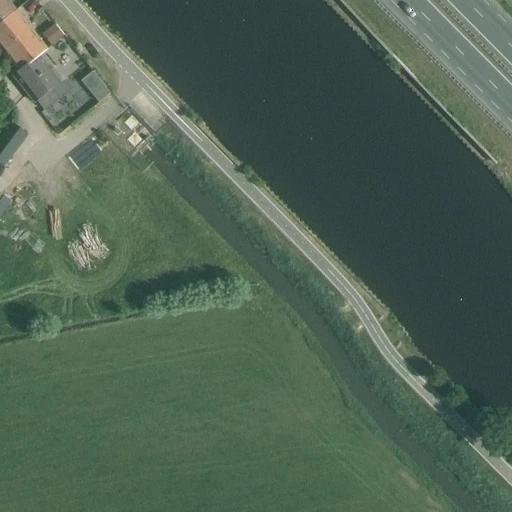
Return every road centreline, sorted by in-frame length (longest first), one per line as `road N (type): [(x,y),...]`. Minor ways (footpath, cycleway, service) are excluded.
road 1 (unclassified): [(143,83),(511,478)]
road 2 (trunk): [(408,0),(511,103)]
